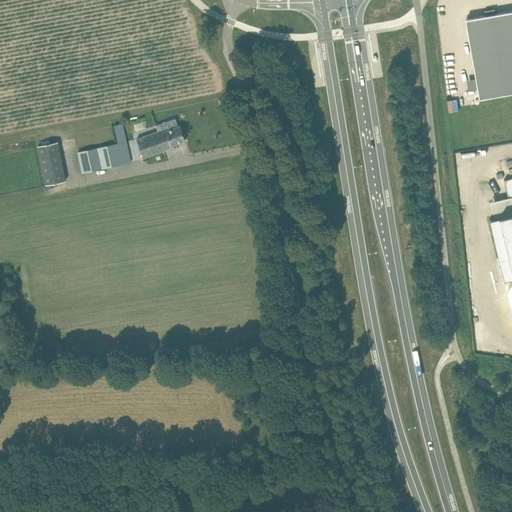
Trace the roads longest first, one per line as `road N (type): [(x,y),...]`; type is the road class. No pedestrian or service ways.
road 1 (unclassified): [(363,511),(309,369),(271,163),(231,62),(227,29),(235,0)]
road 2 (primary): [(322,0),(384,371),(428,511)]
road 3 (primary): [(449,511),(406,341),(349,0)]
road 4 (unclassified): [(511,393),(473,376),(452,339),(417,0)]
road 5 (unknown): [(265,144),(70,175)]
